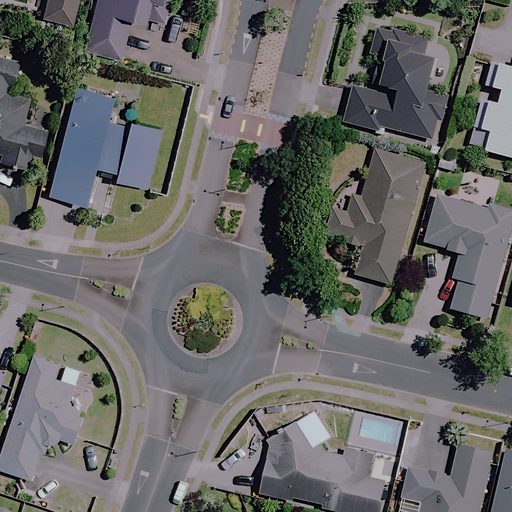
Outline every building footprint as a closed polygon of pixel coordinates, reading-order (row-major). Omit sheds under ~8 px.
[(46,0),(42,19),(71,26),(77,0),(46,0)] [(164,0),(97,0),(85,52),(121,61),(130,20),(159,27),(164,0)] [(41,13),(0,1),(0,35),(32,44),(41,13)] [(444,98),(428,94),(433,76),(428,75),(433,58),(427,56),(431,43),(425,41),(372,26),(365,52),(386,58),(378,88),(398,93),(392,115),(388,114),(383,130),(431,143),(444,98)] [(14,95),(23,58),(0,52),(0,163),(22,169),(24,161),(39,165),(47,132),(38,130),(42,112),(27,109),(30,99),(14,95)] [(511,59),(511,60),(510,69),(492,64),(486,87),(482,102),(480,102),(467,147),(511,159),(511,59)] [(113,94),(76,85),(48,197),(85,206),(94,168),(115,173),(113,181),(145,189),(160,130),(107,117),(113,94)] [(325,237),(342,242),(342,244),(362,249),(354,276),(391,286),(423,165),(374,151),(361,200),(351,197),(347,214),(332,210),(325,237)] [(424,245),(444,250),(443,252),(459,256),(453,280),(458,281),(450,311),(486,321),(511,221),(511,212),(487,206),(486,210),(436,197),(424,245)] [(69,399),(73,388),(54,381),(59,367),(33,358),(0,456),(0,472),(30,483),(42,448),(61,443),(73,447),(83,418),(70,414),(75,401),(69,399)] [(344,457),(270,443),(267,455),(242,450),(236,479),(260,484),(257,494),(322,507),(322,510),(331,511),(378,511),(385,481),(367,478),(371,456),(345,451),(344,457)] [(477,511),(491,453),(457,445),(454,457),(426,451),(421,472),(407,468),(400,499),(420,504),(418,511),(477,511)] [(511,511),(511,451),(502,449),(487,511),(511,511)]
